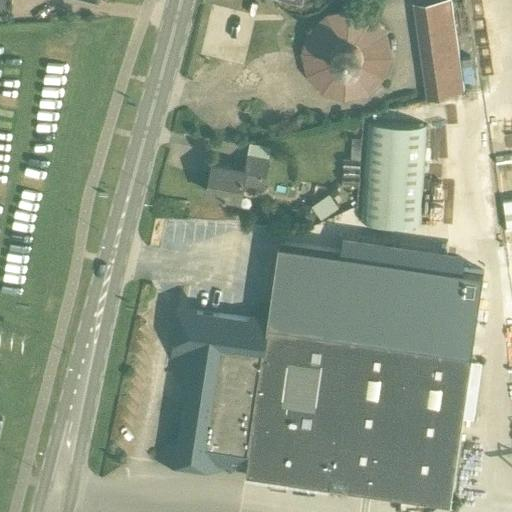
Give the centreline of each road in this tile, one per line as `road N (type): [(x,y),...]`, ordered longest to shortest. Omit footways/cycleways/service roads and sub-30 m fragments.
road 1 (primary): [(51,511),(113,240),(181,0)]
road 2 (unknown): [(158,84),(320,106)]
